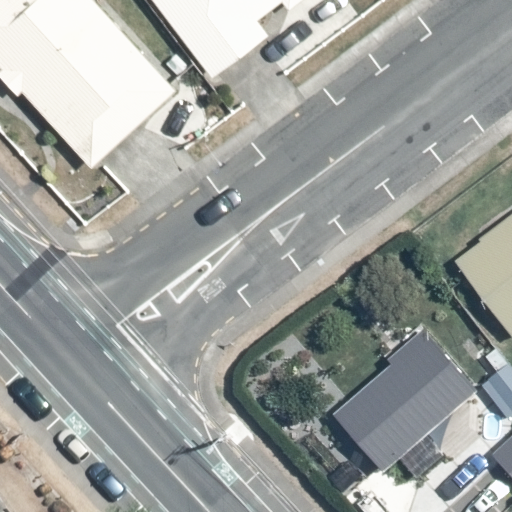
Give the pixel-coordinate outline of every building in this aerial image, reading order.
[(0,0),(0,62),(5,68),(0,73),(0,75),(19,97),(26,91),(96,167),(179,90),(95,0),(0,0)] [(345,0),(157,0),(217,77),(258,45),(286,80),(362,21),(345,0)] [(511,218),(459,259),(511,329),(511,218)] [(484,389),(430,331),(340,415),(391,470),(405,457),(427,481),(450,459),(431,438),(484,389)] [(511,416),(511,372),(509,369),(486,388),(511,417),(511,416)] [(511,436),(495,450),(511,470),(511,436)]
